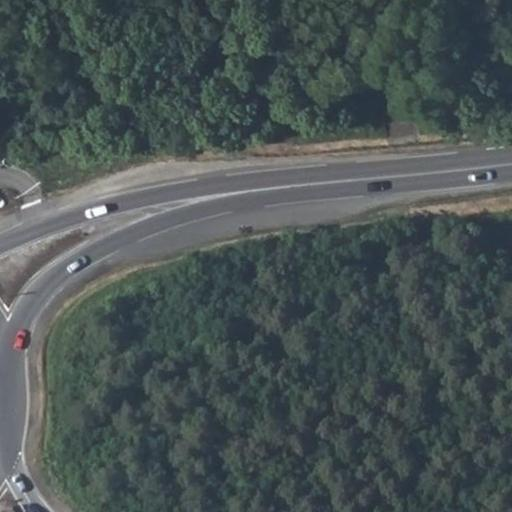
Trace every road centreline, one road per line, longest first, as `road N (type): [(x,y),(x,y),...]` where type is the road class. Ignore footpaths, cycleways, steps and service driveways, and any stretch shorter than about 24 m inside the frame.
road 1 (primary): [(511,163),(239,191),(177,207)]
road 2 (primary): [(6,354),(39,300),(177,207)]
road 3 (primary): [(177,207),(116,211),(0,246)]
